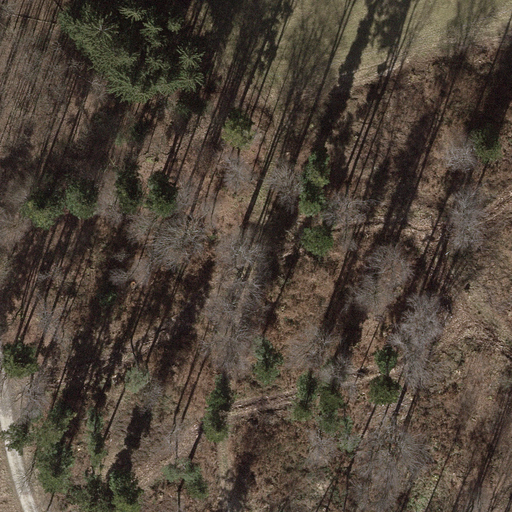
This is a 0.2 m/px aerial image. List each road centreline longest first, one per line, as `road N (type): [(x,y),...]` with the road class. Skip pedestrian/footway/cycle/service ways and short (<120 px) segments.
road 1 (track): [(250,511),(231,467),(223,415),(284,82)]
road 2 (track): [(0,371),(32,511)]
